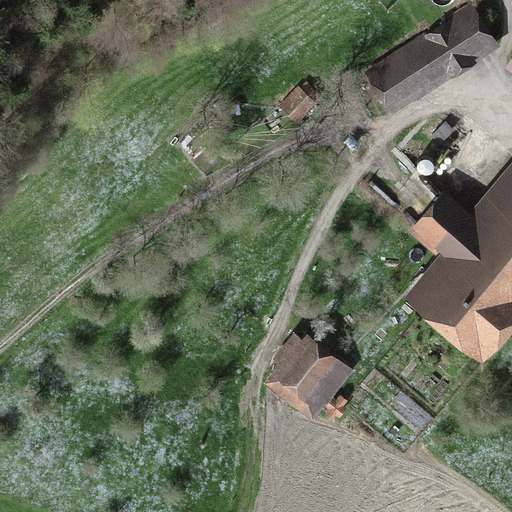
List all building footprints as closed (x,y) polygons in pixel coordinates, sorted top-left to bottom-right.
[(361,75),(387,117),(497,46),(470,5),(361,75)] [(511,54),(502,68),(511,75),(511,54)] [(316,104),(297,86),(278,107),(297,124),(316,104)] [(511,161),(470,211),(443,188),(407,233),(437,257),(402,300),(484,366),(511,330),(511,161)] [(314,417),(347,375),(299,335),(279,359),(285,364),(271,381),(314,417)] [(343,397),(339,402),(336,400),(331,407),(333,409),(329,414),(335,418),(338,413),(341,415),(346,408),(344,406),(348,402),(343,397)]
